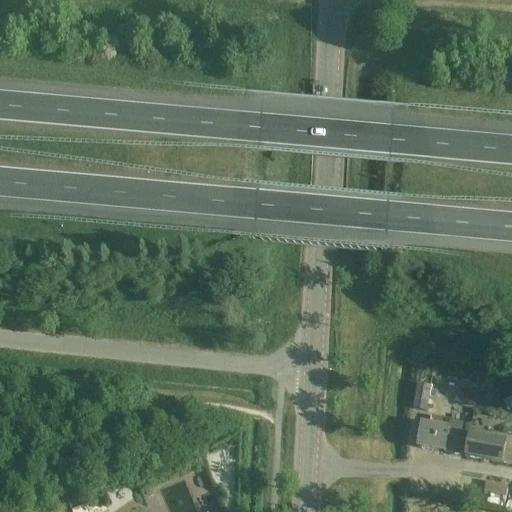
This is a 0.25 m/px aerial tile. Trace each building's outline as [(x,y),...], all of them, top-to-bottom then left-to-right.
[(425,412),(429,388),(417,385),(413,410),(425,412)] [(464,457),(468,437),(465,436),(467,426),(449,422),(447,430),(420,425),(416,449),(444,454),(451,455),(464,458),(464,457)] [(499,434),(511,435),(511,427),(501,425),(499,434)] [(511,444),(468,437),(464,457),(511,466),(511,444)] [(485,483),(483,494),(505,498),(507,487),(485,483)]
